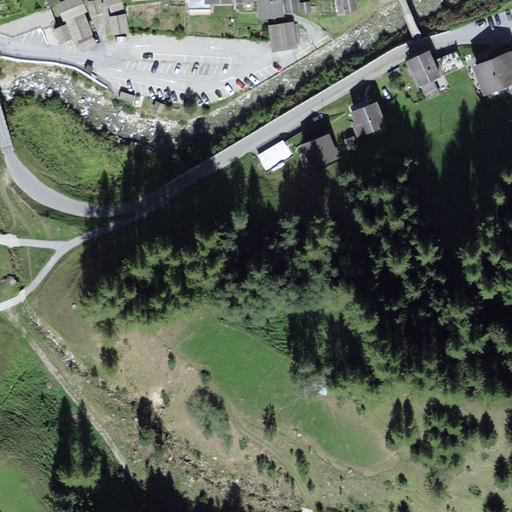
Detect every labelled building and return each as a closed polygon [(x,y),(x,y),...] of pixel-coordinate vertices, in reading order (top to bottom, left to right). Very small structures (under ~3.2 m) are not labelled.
[(78,0),(66,0),(57,4),(63,18),(82,9),(78,0)] [(102,13),(99,0),(88,3),(92,15),(102,13)] [(107,0),(110,10),(121,7),(118,0),(107,0)] [(228,0),(187,0),(187,4),(187,8),(210,8),(210,1),(228,1),(228,0)] [(259,0),(262,18),(282,15),(280,0),(259,0)] [(296,10),(294,0),(285,0),(287,11),(296,10)] [(356,0),(337,0),(339,12),(358,9),(356,0)] [(308,2),(299,2),(299,12),(308,11),(308,2)] [(49,6),(0,25),(0,29),(12,33),(54,19),(49,6)] [(88,34),(81,14),(66,20),(74,39),(88,34)] [(124,15),(110,17),(113,32),(127,30),(124,15)] [(292,24),(271,27),(274,50),(295,47),(292,24)] [(68,38),(63,25),(55,29),(59,41),(68,38)] [(91,36),(79,41),(82,49),(94,43),(91,36)] [(440,75),(429,52),(408,62),(424,96),(434,91),(429,81),(440,75)] [(456,53),(440,60),(445,73),(462,66),(456,53)] [(511,56),(506,59),(504,55),(473,69),(484,94),(496,89),(497,93),(511,86),(511,56)] [(386,126),(376,102),(348,114),(358,137),(386,126)] [(338,157),(328,135),(301,146),(311,168),(338,157)] [(288,155),(280,142),(260,155),(269,168),(288,155)]
